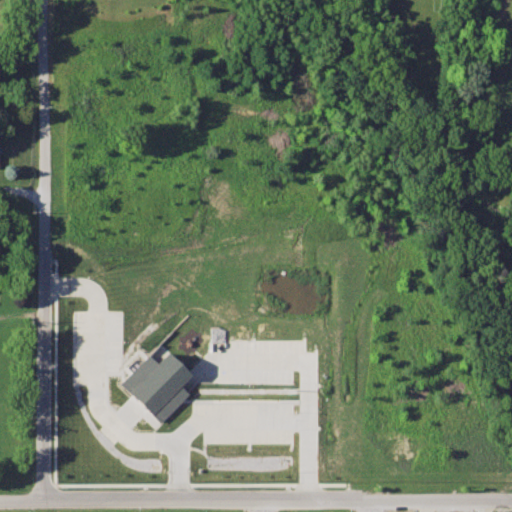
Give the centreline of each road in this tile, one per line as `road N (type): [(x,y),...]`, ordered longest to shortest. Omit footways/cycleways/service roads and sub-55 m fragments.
road 1 (residential): [(511,504),(0,503)]
road 2 (residential): [(44,503),(44,0)]
